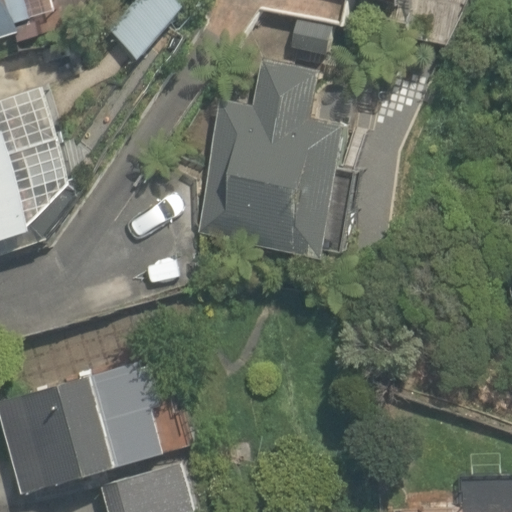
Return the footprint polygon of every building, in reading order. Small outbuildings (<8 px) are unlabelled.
[(0,0),(0,28),(10,26),(0,0)] [(254,90),(220,90),(212,227),(353,235),(357,167),(337,166),(341,95),(318,94),(320,57),(287,55),(289,33),(257,31),(254,90)] [(9,50),(13,78),(79,68),(75,41),(9,50)] [(42,125),(13,133),(0,89),(0,233),(39,222),(36,210),(65,202),(42,125)] [(103,511),(169,511),(191,505),(169,438),(133,329),(0,374),(0,381),(35,484),(89,465),(103,511)] [(511,511),(511,489),(444,494),(444,511),(511,511)]
